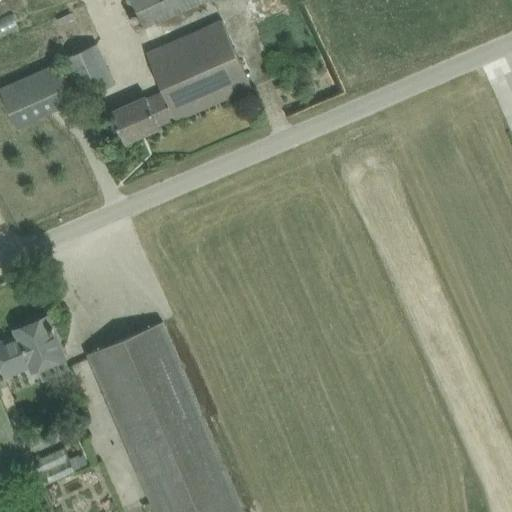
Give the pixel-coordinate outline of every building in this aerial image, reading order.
[(130,0),(144,29),(208,0),(130,0)] [(252,87),(223,20),(147,53),(164,91),(147,99),(146,97),(112,112),(126,143),(160,127),(160,125),(176,118),(177,120),(252,87)] [(98,44),(66,58),(76,79),(84,98),(115,84),(107,65),(98,44)] [(7,85),(1,88),(10,109),(18,127),(47,114),(30,75),(14,82),(7,85)] [(34,370),(38,368),(44,381),(70,370),(64,357),(54,331),(56,330),(54,326),(52,327),(48,317),(16,331),(19,338),(9,342),(8,340),(0,343),(0,358),(8,376),(32,366),(34,370)] [(88,354),(96,372),(155,511),(241,511),(244,511),(170,340),(162,321),(88,354)] [(0,472),(26,461),(0,399),(0,472)] [(78,470),(67,446),(31,462),(42,486),(78,470)] [(29,511),(41,511),(37,500),(27,504),(29,511)]
